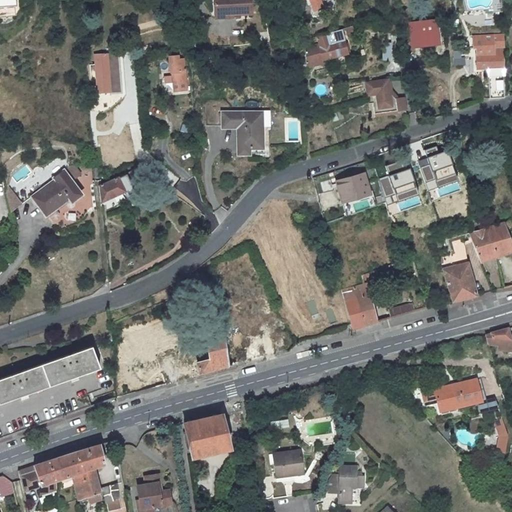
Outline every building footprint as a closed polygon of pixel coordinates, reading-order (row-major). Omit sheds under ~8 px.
[(228,14),(248,14),(247,0),(212,0),(212,12),(228,12),(228,14)] [(322,8),(319,0),(311,0),(314,11),(322,8)] [(398,15),(386,16),(386,28),(399,27),(398,15)] [(436,26),(409,27),(410,48),(436,47),(436,26)] [(317,36),(302,40),(302,43),(302,62),(322,57),(323,59),(347,53),(341,29),(317,36)] [(503,46),(504,46),(504,36),(473,37),(473,47),(476,47),(503,46)] [(504,67),(503,48),(503,46),(476,47),(477,68),(489,68),(504,67)] [(104,50),(93,53),(95,63),(105,62),(104,50)] [(178,56),(169,57),(171,71),(172,71),(173,81),(187,80),(186,69),(184,69),(182,57),(178,57),(178,56)] [(323,59),(322,57),(302,62),(303,69),(324,63),(323,59)] [(90,73),(107,71),(105,62),(95,63),(89,64),(90,73)] [(489,68),(490,80),(503,80),(504,67),(489,68)] [(109,90),(107,74),(95,76),(97,91),(109,90)] [(386,78),(365,82),(366,94),(370,93),(373,112),(396,109),(394,98),(388,90),(386,78)] [(503,80),(490,80),(490,98),(503,97),(503,80)] [(401,96),(394,98),(396,109),(403,107),(401,96)] [(242,131),(243,149),(253,148),(253,154),(263,153),(261,124),(257,124),(256,111),(220,114),(221,128),(235,127),(236,131),(242,131)] [(418,159),(394,166),(397,178),(400,177),(402,186),(401,187),(402,192),(406,190),(408,195),(427,190),(418,159)] [(76,190),(70,182),(83,174),(75,162),(51,177),(52,179),(28,195),(41,214),(54,206),(53,205),(65,197),(66,198),(69,199),(71,199),(73,199),(75,198),(76,197),(77,194),(76,190)] [(124,191),(122,185),(128,181),(125,173),(101,184),(99,185),(101,202),(124,191)] [(364,174),(338,182),(344,203),(370,195),(364,174)] [(9,208),(28,195),(20,183),(5,193),(8,205),(9,208)] [(319,193),(322,209),(338,206),(335,190),(319,193)] [(53,226),(94,207),(89,194),(47,213),(53,226)] [(511,220),(486,228),(497,256),(511,251),(511,248),(511,247),(511,246),(511,220)] [(486,228),(470,233),(480,261),(497,256),(486,228)] [(448,240),(454,267),(443,269),(452,301),(476,295),(468,265),(466,247),(463,235),(448,240)] [(370,293),(367,283),(367,282),(363,283),(342,290),(344,300),(370,293)] [(352,329),(377,322),(370,293),(344,300),(352,329)] [(389,310),(391,318),(415,311),(413,304),(389,310)] [(499,351),(511,352),(511,339),(510,339),(507,329),(485,335),(486,337),(491,337),(490,344),(499,345),(499,351)] [(0,401),(96,367),(89,346),(0,376),(0,401)] [(199,374),(230,367),(226,349),(210,353),(211,360),(197,364),(199,374)] [(482,381),(439,393),(444,414),(487,402),(482,381)] [(221,414),(183,423),(191,457),(229,447),(221,414)] [(288,419),(270,421),(271,429),(289,427),(288,419)] [(504,424),(497,426),(502,442),(501,446),(508,447),(510,441),(504,424)] [(104,465),(99,444),(98,445),(78,451),(33,466),(35,470),(39,486),(56,480),(80,472),(83,485),(75,488),(78,501),(97,495),(97,497),(100,496),(94,468),(104,465)] [(301,445),(276,451),(281,473),(306,467),(301,445)] [(508,447),(501,446),(499,455),(507,457),(508,447)] [(352,486),(362,486),(362,473),(355,472),(355,466),(341,465),(341,474),(334,474),(330,481),(330,493),(339,493),(339,505),(352,505),(352,486)] [(273,494),(271,469),(259,470),(261,495),(273,494)] [(22,492),(39,486),(35,470),(18,476),(22,492)] [(80,472),(56,480),(58,488),(74,483),(75,488),(83,485),(80,472)] [(145,484),(137,486),(141,506),(138,507),(139,511),(152,511),(151,507),(170,504),(168,491),(159,492),(157,484),(159,483),(158,475),(144,477),(145,484)] [(3,477),(0,478),(0,493),(1,497),(13,493),(12,482),(3,477)] [(119,497),(116,483),(101,486),(105,500),(119,497)]
